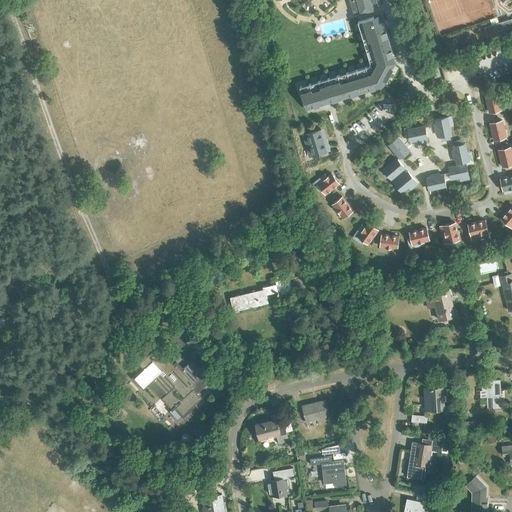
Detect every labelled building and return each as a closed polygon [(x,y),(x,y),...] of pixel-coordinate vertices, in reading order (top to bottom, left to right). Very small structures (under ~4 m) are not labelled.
[(349,0),(353,14),(360,12),(361,14),(373,10),(373,8),(378,7),(376,0),(349,0)] [(388,67),(391,63),(377,19),(374,19),(373,17),(357,22),(371,65),(300,87),(305,106),(380,83),(382,79),(386,81),(392,69),(388,67)] [(487,38),(496,35),(511,30),(511,27),(509,19),(496,24),(484,27),(487,38)] [(485,95),(487,104),(496,102),(499,101),(497,93),(496,93),(485,95)] [(496,102),(487,104),(489,112),(496,111),(501,109),(499,101),(496,102)] [(435,120),(437,128),(449,126),(447,117),(435,120)] [(490,123),(492,131),(504,129),(502,120),(490,123)] [(425,126),(416,128),(419,140),(427,138),(425,126)] [(449,126),(437,128),(439,137),(451,134),(449,126)] [(419,140),(416,128),(408,130),(410,142),(419,140)] [(506,137),(504,129),(496,131),(492,131),(494,140),(496,139),(506,137)] [(313,156),(330,150),(327,139),(323,140),(320,130),(303,136),(306,147),(310,146),(313,156)] [(394,151),(404,143),(398,137),(389,144),(394,151)] [(409,150),(404,143),(394,151),(400,158),(409,150)] [(453,146),(455,155),(467,152),(465,144),(453,146)] [(499,150),(501,158),(511,155),(511,153),(510,147),(499,150)] [(467,152),(455,155),(457,163),(465,161),(469,161),(467,152)] [(511,155),(501,158),(503,167),(511,164),(511,155)] [(390,164),(398,174),(404,168),(397,159),(390,164)] [(468,176),(465,161),(457,163),(458,165),(457,165),(460,177),(468,176)] [(391,179),(398,174),(390,164),(383,170),(391,179)] [(451,179),(460,177),(457,165),(449,167),(451,179)] [(401,177),(409,187),(415,181),(407,172),(401,177)] [(339,183),(332,174),(318,184),(326,194),(339,183)] [(435,176),(437,188),(446,187),(443,175),(435,176)] [(511,188),(511,175),(500,179),(503,190),(511,188)] [(429,190),(437,188),(435,176),(426,178),(429,190)] [(402,192),(409,187),(401,177),(394,183),(402,192)] [(353,210),(342,197),(333,204),(343,218),(353,210)] [(511,205),(501,218),(510,226),(511,224),(511,205)] [(471,236),(488,232),(485,220),(468,224),(471,236)] [(368,222),(358,236),(368,244),(378,230),(368,222)] [(455,223),(443,225),(447,242),(459,239),(455,223)] [(426,228),(409,232),(412,244),(429,240),(426,228)] [(399,237),(381,234),(380,246),(397,249),(399,237)] [(288,278),(295,276),(294,271),(289,273),(288,271),(277,274),(277,276),(275,277),(275,276),(273,277),(271,278),(272,282),(276,281),(276,284),(263,287),(263,289),(230,297),(233,311),(268,303),(267,295),(277,292),(279,298),(286,296),(285,293),(292,292),(288,278)] [(511,276),(511,274),(508,275),(507,271),(502,272),(502,273),(498,274),(499,277),(501,284),(503,284),(509,311),(511,310),(511,276)] [(436,289),(435,283),(424,286),(426,292),(436,289)] [(439,320),(456,316),(449,290),(426,296),(429,308),(436,306),(439,320)] [(145,369),(136,378),(144,387),(153,379),(167,394),(163,398),(173,412),(177,407),(183,415),(201,398),(194,390),(197,386),(194,383),(204,373),(193,360),(182,370),(178,365),(175,367),(160,350),(151,358),(148,356),(141,364),(145,369)] [(488,408),(501,407),(500,380),(482,381),(483,389),(487,389),(488,408)] [(454,406),(444,406),(443,387),(424,388),(425,410),(445,409),(445,412),(454,411),(454,406)] [(302,406),(306,422),(329,416),(325,400),(302,406)] [(284,424),(279,426),(277,419),(255,424),(259,439),(277,435),(279,443),(288,441),(284,424)] [(409,462),(407,477),(418,478),(419,471),(428,472),(431,452),(441,453),(443,441),(433,439),(432,441),(422,439),(421,445),(412,443),(411,450),(414,451),(413,463),(409,462)] [(511,445),(510,445),(502,446),(503,456),(510,455),(511,464),(511,445)] [(343,461),(331,462),(330,457),(310,459),(311,465),(322,464),(324,483),(334,482),(335,486),(346,485),(343,461)] [(277,470),(278,477),(294,474),(292,468),(277,470)] [(472,511),(487,511),(488,498),(486,498),(486,487),(476,476),(466,485),(473,493),(472,511)] [(267,481),(269,497),(289,493),(286,478),(267,481)] [(444,478),(437,482),(434,483),(439,491),(451,485),(449,481),(446,482),(444,478)] [(224,511),(222,495),(215,496),(215,497),(203,499),(204,511),(224,511)] [(427,511),(428,511),(424,511),(426,502),(407,499),(403,511),(427,511)] [(315,502),(316,510),(328,508),(327,501),(315,502)]
